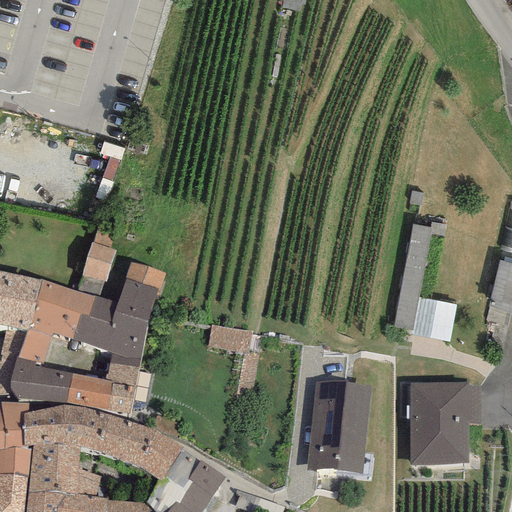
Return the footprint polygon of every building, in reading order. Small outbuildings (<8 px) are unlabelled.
[(392,324),(449,335),(456,298),(418,291),(430,222),(411,218),(392,324)] [(120,234),(102,229),(85,284),(110,292),(120,259),(113,257),(120,234)] [(511,313),(511,311),(511,260),(501,257),(487,306),(511,313)] [(174,280),(138,271),(126,313),(105,307),(99,328),(92,327),(86,350),(85,355),(117,364),(111,388),(140,397),(174,280)] [(51,291),(0,281),(0,337),(8,340),(0,382),(0,402),(25,397),(38,342),(51,291)] [(99,328),(105,307),(51,291),(38,342),(56,346),(61,348),(61,342),(86,350),(92,327),(99,328)] [(134,423),(140,397),(49,376),(56,346),(38,342),(25,397),(134,423)] [(359,394),(323,391),(316,477),(352,480),(359,394)] [(473,394),(404,394),(403,474),(458,474),(458,435),(473,435),(473,394)] [(0,412),(0,478),(25,479),(29,456),(33,423),(33,412),(0,412)] [(38,426),(33,423),(29,456),(37,461),(40,461),(38,505),(71,505),(87,506),(89,460),(158,484),(167,491),(174,497),(177,492),(196,467),(194,461),(166,447),(73,419),(38,426)] [(218,511),(236,489),(196,467),(177,492),(174,497),(167,491),(155,511),(218,511)] [(23,511),(25,479),(0,478),(0,511),(23,511)]
